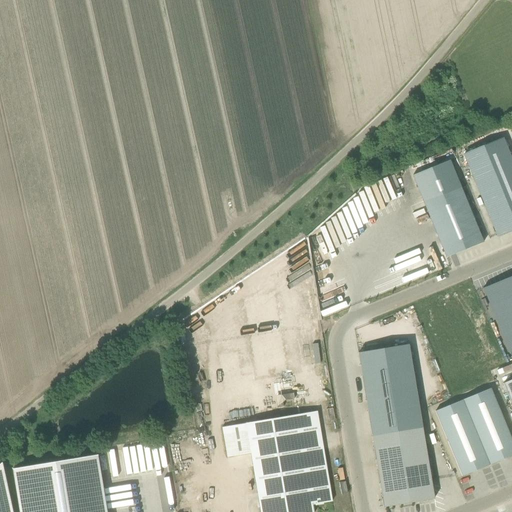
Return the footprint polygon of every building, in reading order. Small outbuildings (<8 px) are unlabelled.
[(463,155),(496,237),(511,230),(511,162),(502,139),(463,155)] [(397,201),(388,177),(376,182),(370,184),(380,208),(397,201)] [(483,243),(461,187),(424,202),(446,258),(483,243)] [(294,404),(324,400),(304,265),(285,268),(285,262),(271,264),(272,273),(257,276),(258,282),(241,285),(243,300),(210,305),(221,385),(217,385),(221,411),(227,410),(228,415),(283,407),(282,400),(294,399),(294,404)] [(511,350),(511,276),(483,288),(510,352),(511,350)] [(511,379),(502,384),(511,406),(511,379)] [(511,440),(490,389),(435,411),(462,476),(511,455),(511,440)] [(260,511),(313,511),(312,505),(332,502),(331,494),(337,494),(324,410),(246,424),(246,426),(236,428),(235,425),(202,430),(205,447),(239,442),(238,439),(249,438),(260,511)] [(372,436),(384,508),(434,499),(422,427),(372,436)] [(106,511),(98,455),(13,469),(20,511),(106,511)] [(12,511),(2,463),(0,464),(0,511),(12,511)]
